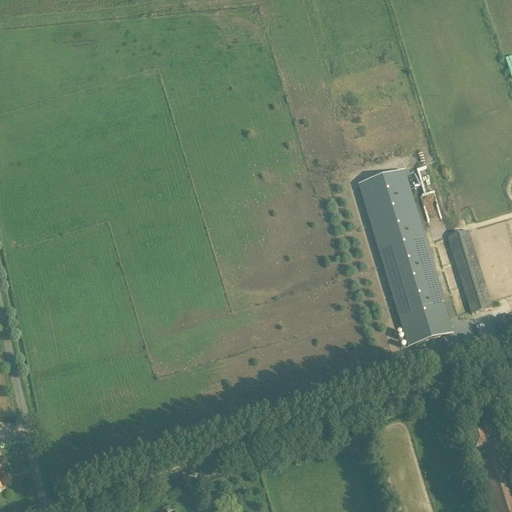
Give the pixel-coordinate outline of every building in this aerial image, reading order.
[(427,253),(417,222),(402,172),(359,186),(385,272),(408,348),(452,334),(427,253)] [(470,232),(449,238),(473,316),(493,310),(470,232)] [(511,316),(498,320),(502,335),(511,331),(511,316)] [(469,433),(475,449),(490,444),(484,428),(469,433)] [(511,511),(511,477),(506,459),(480,467),(493,511),(511,511)]
